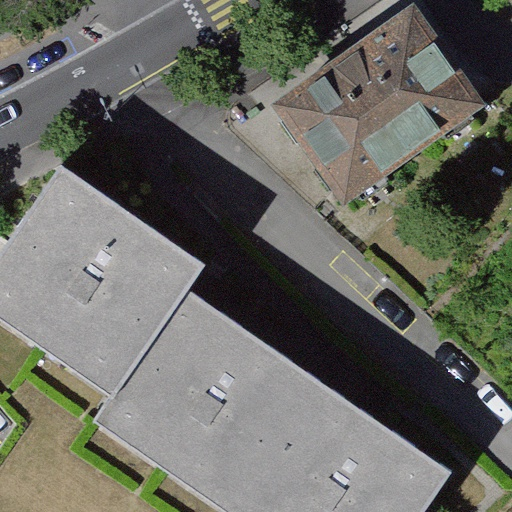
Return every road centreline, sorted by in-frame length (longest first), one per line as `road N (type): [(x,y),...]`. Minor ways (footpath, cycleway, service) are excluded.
road 1 (residential): [(111,66),(511,450)]
road 2 (tertiary): [(111,66),(0,123)]
